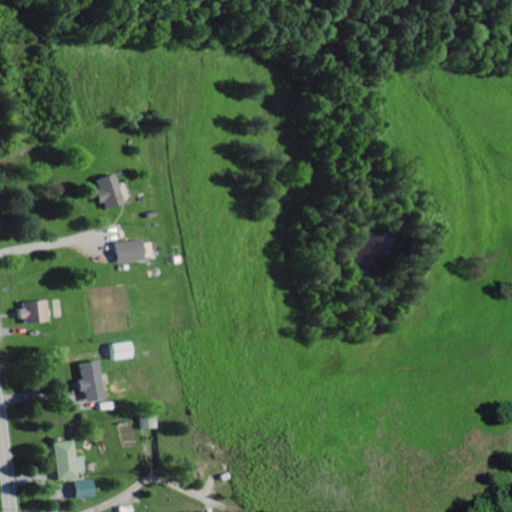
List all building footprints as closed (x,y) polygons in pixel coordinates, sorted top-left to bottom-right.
[(120,204),(112,174),(92,180),(95,191),(94,192),(99,210),(120,204)] [(111,242),(111,262),(149,262),(149,242),(111,242)] [(16,322),(46,320),(45,300),(15,301),(16,322)] [(106,344),(108,361),(132,357),(130,340),(106,344)] [(75,363),(78,379),(73,380),(76,392),(81,390),(83,402),(102,398),(94,359),(75,363)] [(155,415),(139,416),(139,428),(155,428),(155,415)] [(76,478),(75,471),(83,470),(81,457),(74,457),(72,440),(51,443),(55,480),(76,478)] [(71,481),(72,498),(92,497),(91,481),(71,481)]
